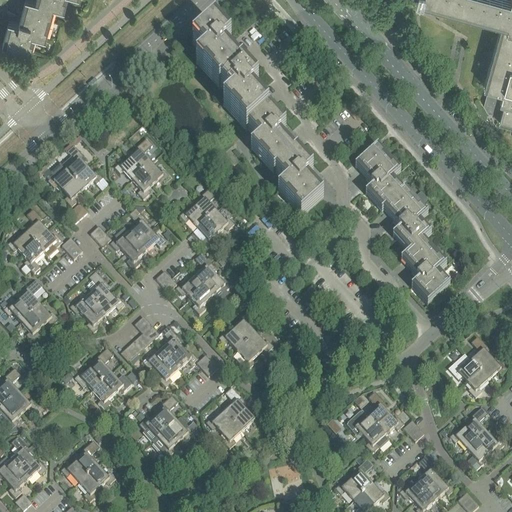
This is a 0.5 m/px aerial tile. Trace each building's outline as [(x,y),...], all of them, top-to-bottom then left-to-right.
[(27,0),(24,13),(21,13),(19,22),(18,26),(21,27),(20,30),(33,34),(46,38),(46,37),(45,36),(48,27),(45,27),(47,21),(49,22),(54,5),(63,8),(65,0),(27,0)] [(511,0),(448,0),(508,17),(506,23),(504,23),(486,87),(489,88),(484,105),(488,113),(500,116),(500,119),(511,122),(511,0)] [(18,26),(19,22),(9,20),(11,21),(5,43),(2,42),(2,43),(32,51),(32,50),(31,50),(33,41),(31,40),(33,34),(20,30),(21,27),(18,26)] [(214,29),(216,27),(215,26),(193,47),(194,47),(205,58),(196,66),(197,67),(198,66),(220,90),(219,91),(221,90),(231,101),(223,108),(224,109),(225,108),(247,132),(246,133),(246,134),(248,133),(253,137),(257,143),(259,144),(251,152),(252,151),(275,175),(273,177),(274,177),(276,176),(286,187),(278,194),(278,195),(280,194),(287,201),(288,200),(292,204),(291,206),(302,218),(300,219),(301,220),(324,199),(323,198),(321,201),(310,189),(312,187),(305,179),(313,172),(310,174),(295,157),(298,155),(297,155),(293,158),(282,147),(285,144),(278,137),(286,129),(283,131),(277,125),(273,120),(268,115),(271,113),(270,112),(266,116),(255,104),(257,101),(251,94),(259,87),(258,86),(256,88),(241,72),(243,70),(243,69),(239,73),(228,61),(230,59),(223,51),(231,44),(229,46),(214,29)] [(64,152),(67,155),(81,143),(78,139),(64,152)] [(143,156),(153,148),(147,142),(133,154),(135,157),(130,162),(134,165),(142,175),(152,166),(143,156)] [(83,165),(86,163),(74,149),(67,155),(76,164),(67,173),(71,178),(75,183),(88,171),(83,165)] [(377,151),(378,150),(378,149),(355,170),(356,171),(358,168),(369,180),(367,182),(373,190),(365,197),(366,197),(368,195),(384,212),(402,195),(394,187),(392,188),(389,184),(400,174),(399,173),(398,174),(392,167),(389,169),(386,164),(388,162),(377,151)] [(142,175),(134,165),(130,162),(125,167),(122,164),(115,170),(121,177),(124,174),(132,183),(142,175)] [(160,175),(152,166),(142,175),(150,184),(153,188),(159,183),(161,186),(169,179),(163,172),(160,175)] [(96,173),(93,176),(88,171),(75,183),(80,188),(84,192),(93,184),(96,187),(103,181),(96,173)] [(43,177),(47,180),(52,175),(51,175),(49,172),(43,177)] [(75,183),(71,178),(67,173),(57,181),(54,178),(48,184),(55,192),(58,189),(62,194),(75,183)] [(153,188),(150,184),(142,175),(132,183),(141,193),(137,196),(143,202),(151,195),(148,192),(153,188)] [(84,192),(80,188),(75,183),(62,194),(67,200),(65,202),(71,210),(78,204),(75,200),(84,192)] [(208,204),(218,196),(212,190),(198,202),(201,205),(195,210),(198,214),(207,223),(217,214),(208,204)] [(405,192),(402,195),(384,212),(381,214),(382,214),(386,211),(396,223),(394,225),(401,232),(393,239),(393,240),(395,238),(411,254),(411,255),(422,245),(431,237),(431,236),(430,237),(423,230),(421,231),(417,227),(428,217),(427,217),(426,218),(420,211),(417,212),(413,208),(415,206),(404,194),(405,192)] [(421,194),(414,200),(418,204),(424,198),(421,194)] [(424,198),(418,204),(421,208),(427,202),(424,198)] [(88,215),(85,212),(80,206),(76,210),(83,219),(88,215)] [(79,223),(83,219),(76,210),(71,214),(79,223)] [(207,223),(198,214),(195,210),(190,215),(187,212),(180,219),(185,225),(189,222),(197,232),(207,223)] [(43,229),(46,226),(34,212),(27,218),(36,228),(27,236),(35,246),(48,234),(43,229)] [(146,228),(149,226),(136,212),(130,217),(138,227),(129,235),(133,240),(138,245),(151,234),(146,228)] [(74,227),(79,223),(71,214),(67,218),(74,227)] [(225,224),(217,215),(217,214),(207,223),(215,232),(218,236),(224,231),(226,234),(234,227),(228,221),(225,224)] [(218,236),(215,232),(207,223),(197,232),(206,241),(203,244),(208,250),(216,243),(213,240),(218,236)] [(94,242),(103,234),(99,229),(90,237),(94,242)] [(164,237),(168,242),(172,238),(168,233),(164,237)] [(53,240),(48,235),(48,234),(35,246),(44,256),(53,247),(56,250),(63,245),(56,237),(53,240)] [(107,238),(105,236),(103,234),(94,242),(98,246),(107,238)] [(158,236),(155,239),(151,234),(138,245),(143,251),(146,255),(156,246),(159,250),(165,244),(158,236)] [(138,245),(133,240),(129,235),(119,244),(117,241),(110,246),(117,254),(120,252),(125,257),(138,245)] [(22,258),(35,246),(27,236),(17,245),(14,242),(8,247),(14,255),(18,252),(22,258)] [(102,250),(111,242),(107,238),(98,246),(102,250)] [(66,253),(75,246),(71,241),(62,249),(66,253)] [(146,255),(143,251),(138,245),(125,257),(130,262),(127,265),(134,272),(140,267),(137,263),(146,255)] [(432,259),(434,257),(422,245),(411,255),(411,254),(401,263),(401,264),(404,262),(414,274),(412,276),(419,283),(411,290),(412,291),(414,289),(429,305),(427,307),(427,308),(450,288),(449,287),(448,288),(441,280),(439,282),(435,278),(446,268),(445,269),(438,261),(436,263),(432,259)] [(34,264),(44,256),(35,246),(22,258),(27,263),(24,265),(31,273),(37,267),(34,264)] [(70,258),(78,250),(75,246),(66,253),(70,258)] [(74,262),(82,254),(78,250),(70,258),(74,262)] [(212,273),(214,271),(202,257),(195,262),(204,272),(195,281),(199,285),(203,290),(217,279),(212,273)] [(160,286),(169,279),(165,274),(156,282),(160,286)] [(106,292),(108,289),(96,275),(89,281),(98,291),(89,299),(98,309),(110,297),(106,292)] [(232,278),(229,281),(234,287),(237,284),(239,283),(234,276),(232,278)] [(134,277),(129,281),(132,285),(138,281),(134,277)] [(173,283),(171,282),(169,279),(160,286),(164,291),(173,283)] [(224,281),(221,284),(217,279),(203,290),(208,296),(212,300),(222,292),(224,295),(231,289),(224,281)] [(203,290),(199,285),(195,281),(185,289),(182,286),(176,292),(183,299),(186,297),(190,302),(203,290)] [(168,295),(176,287),(173,283),(164,291),(168,295)] [(32,298),(42,290),(36,284),(22,296),(24,299),(19,304),(31,317),(41,308),(32,298)] [(320,292),(318,294),(313,289),(304,296),(310,303),(314,299),(322,308),(329,302),(320,292)] [(212,300),(208,296),(203,290),(190,302),(195,307),(192,310),(199,318),(206,312),(203,308),(212,300)] [(118,300),(115,302),(110,297),(98,309),(106,318),(116,310),(118,313),(125,307),(118,300)] [(85,320),(98,309),(89,299),(79,307),(77,304),(70,310),(77,318),(80,315),(85,320)] [(21,325),(31,317),(19,304),(14,309),(11,306),(4,313),(9,319),(13,316),(21,325)] [(49,317),(41,308),(31,317),(42,330),(48,325),(50,328),(58,321),(52,314),(49,317)] [(97,327),(106,318),(98,309),(85,320),(89,326),(86,328),(93,336),(100,330),(97,327)] [(257,319),(256,318),(251,312),(237,325),(240,328),(235,332),(238,336),(246,345),(256,337),(247,327),(257,319)] [(37,334),(42,330),(31,317),(21,325),(30,335),(26,338),(33,345),(35,344),(39,347),(42,344),(37,340),(40,337),(37,334)] [(139,332),(148,324),(144,320),(135,328),(139,332)] [(143,337),(151,329),(148,324),(139,332),(143,337)] [(147,341),(155,333),(151,329),(143,337),(147,341)] [(178,346),(181,344),(168,330),(162,336),(171,345),(161,353),(165,358),(170,363),(183,352),(178,346)] [(246,345),(238,336),(235,332),(229,337),(227,334),(219,341),(225,348),(228,345),(236,354),(246,345)] [(151,345),(159,337),(155,333),(147,341),(151,345)] [(151,345),(147,341),(143,337),(138,341),(146,349),(151,345)] [(264,346),(256,337),(246,345),(255,355),(257,358),(263,353),(266,356),(273,349),(267,343),(264,346)] [(487,357),(490,354),(477,340),(471,346),(480,356),(470,364),(479,374),(492,362),(487,357)] [(142,353),(146,349),(138,341),(134,345),(142,353)] [(138,357),(142,353),(134,345),(129,349),(138,357)] [(257,358),(255,355),(246,345),(236,354),(245,364),(242,366),(247,373),(255,366),(252,363),(257,358)] [(282,355),(286,351),(281,347),(277,351),(282,355)] [(133,361),(138,357),(129,349),(125,353),(133,361)] [(104,367),(113,358),(107,352),(93,364),(96,367),(91,372),(102,385),(112,376),(104,367)] [(191,354),(187,357),(183,352),(170,363),(175,369),(179,373),(188,365),(191,368),(197,362),(191,354)] [(129,365),(133,361),(125,353),(121,357),(129,365)] [(170,363),(165,358),(161,353),(152,362),(149,359),(143,365),(149,372),(152,370),(157,375),(170,363)] [(138,358),(130,364),(133,367),(140,361),(138,358)] [(201,370),(209,362),(206,358),(197,366),(201,370)] [(205,375),(213,367),(209,362),(201,370),(205,375)] [(497,367),(492,362),(479,374),(488,383),(497,375),(500,378),(507,372),(500,365),(497,367)] [(179,373),(175,369),(170,363),(157,375),(162,380),(159,383),(166,390),(172,385),(169,381),(179,373)] [(466,385),(479,374),(470,364),(461,373),(458,369),(452,375),(459,383),(462,380),(466,385)] [(209,379),(217,371),(213,367),(205,375),(209,379)] [(11,386),(21,378),(15,371),(1,384),(4,387),(0,390),(0,393),(10,405),(20,396),(11,386)] [(92,393),(102,385),(91,372),(85,377),(83,374),(75,381),(81,387),(84,384),(92,393)] [(479,392),(488,383),(479,374),(466,385),(471,391),(468,393),(475,401),(482,395),(479,392)] [(132,375),(127,379),(133,385),(138,381),(132,375)] [(69,376),(62,382),(66,386),(72,380),(69,376)] [(121,385),(113,377),(112,376),(102,385),(114,398),(119,393),(122,396),(129,389),(124,383),(121,385)] [(109,402),(114,398),(102,385),(92,393),(101,403),(98,406),(104,412),(111,405),(109,402)] [(242,407),(244,405),(232,391),(225,397),(234,406),(225,415),(234,425),(247,413),(242,407)] [(0,412),(1,413),(10,405),(0,393),(0,412)] [(384,412),(387,409),(375,395),(368,401),(377,411),(368,419),(376,429),(389,417),(384,412)] [(31,402),(28,405),(20,396),(10,405),(22,417),(27,413),(30,416),(37,409),(31,402)] [(160,415),(155,419),(167,432),(177,424),(168,414),(178,406),(172,399),(158,412),(160,415)] [(363,404),(359,400),(354,404),(358,408),(363,404)] [(17,422),(22,417),(10,405),(1,413),(9,423),(6,425),(12,432),(19,425),(17,422)] [(478,426),(488,417),(482,411),(468,423),(470,426),(465,431),(477,444),(486,435),(478,426)] [(254,416),(251,418),(247,413),(234,425),(242,434),(252,426),(255,429),(261,423),(254,416)] [(221,436),(234,425),(225,415),(215,423),(213,420),(206,426),(213,434),(216,431),(221,436)] [(397,420),(394,422),(389,417),(376,429),(385,438),(394,430),(397,433),(404,427),(397,420)] [(125,419),(118,425),(123,432),(131,425),(125,419)] [(147,421),(140,428),(146,435),(144,436),(153,445),(157,441),(167,432),(155,419),(150,424),(147,421)] [(364,440),(376,429),(368,419),(358,428),(355,425),(349,430),(356,438),(359,435),(364,440)] [(177,424),(167,432),(178,445),(184,440),(186,443),(194,436),(188,430),(180,421),(177,424)] [(333,423),(327,428),(335,437),(341,432),(333,423)] [(407,436),(416,428),(412,424),(403,432),(407,436)] [(233,442),(242,434),(234,425),(221,436),(225,442),(223,444),(229,452),(236,446),(233,442)] [(420,432),(417,430),(416,428),(407,436),(411,440),(420,432)] [(376,447),(385,438),(376,429),(364,440),(368,446),(365,448),(372,456),(379,450),(376,447)] [(467,453),(477,444),(465,431),(460,436),(457,433),(449,440),(455,446),(459,443),(467,453)] [(157,441),(153,445),(161,455),(163,453),(168,460),(176,453),(173,450),(178,445),(167,432),(157,441)] [(415,445),(424,437),(420,432),(411,440),(415,445)] [(495,445),(487,435),(486,435),(477,444),(488,457),(494,452),(496,455),(504,448),(498,442),(495,445)] [(28,457),(31,454),(18,440),(12,446),(20,455),(11,464),(20,473),(33,462),(28,457)] [(90,459),(99,450),(93,444),(79,457),(82,460),(77,465),(89,477),(98,469),(90,459)] [(483,462),(488,457),(477,444),(467,453),(475,462),(472,465),(478,471),(486,465),(483,462)] [(435,477),(438,474),(425,460),(419,466),(427,476),(418,484),(427,494),(440,482),(435,477)] [(40,465),(37,467),(33,462),(20,473),(29,483),(38,475),(41,478),(47,472),(40,465)] [(364,478),(373,469),(367,463),(354,475),(356,478),(351,483),(363,496),(372,487),(364,478)] [(7,485),(20,473),(11,464),(1,472),(0,470),(0,481),(2,480),(7,485)] [(79,486),(89,477),(77,465),(71,469),(69,467),(61,473),(67,480),(70,477),(79,486)] [(110,475),(107,478),(98,469),(89,477),(100,490),(105,485),(108,488),(116,481),(110,475)] [(19,492),(29,483),(20,473),(7,485),(12,490),(9,493),(16,501),(22,495),(19,492)] [(95,495),(100,490),(89,477),(79,486),(87,495),(84,498),(90,505),(98,498),(95,495)] [(447,485),(444,488),(440,482),(427,494),(435,504),(445,495),(448,498),(454,493),(447,485)] [(353,504),(363,496),(351,483),(345,488),(343,485),(335,491),(341,498),(344,495),(353,504)] [(414,506),(427,494),(418,484),(409,493),(406,490),(399,495),(406,503),(409,500),(414,506)] [(42,490),(37,485),(34,488),(39,494),(42,490)] [(381,496),(372,487),(363,496),(374,508),(380,504),(382,507),(390,500),(384,493),(381,496)] [(426,511),(435,504),(427,494),(414,506),(419,511),(417,511),(426,511)] [(370,511),(374,508),(363,496),(353,504),(359,511),(370,511)] [(462,508),(471,500),(467,496),(458,504),(462,508)] [(32,506),(29,503),(24,497),(20,501),(28,510),(32,506)] [(465,511),(466,511),(475,504),(471,500),(462,508),(465,511)] [(21,511),(25,511),(28,510),(20,501),(16,505),(21,511)]
